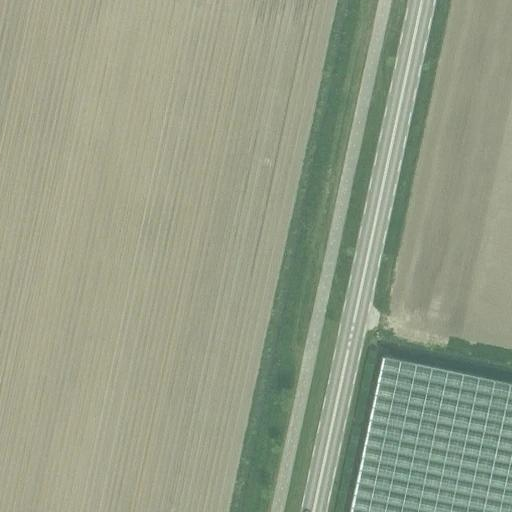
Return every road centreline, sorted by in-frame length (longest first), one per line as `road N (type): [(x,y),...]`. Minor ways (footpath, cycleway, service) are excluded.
road 1 (secondary): [(314,511),(422,0)]
road 2 (track): [(355,319),(416,320),(511,338)]
